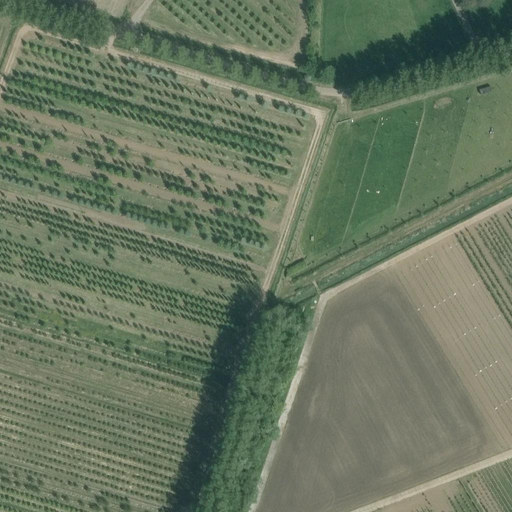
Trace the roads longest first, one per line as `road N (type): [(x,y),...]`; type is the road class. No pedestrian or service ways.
road 1 (track): [(187,511),(249,318),(511,180)]
road 2 (unclassified): [(511,53),(341,92),(121,32)]
